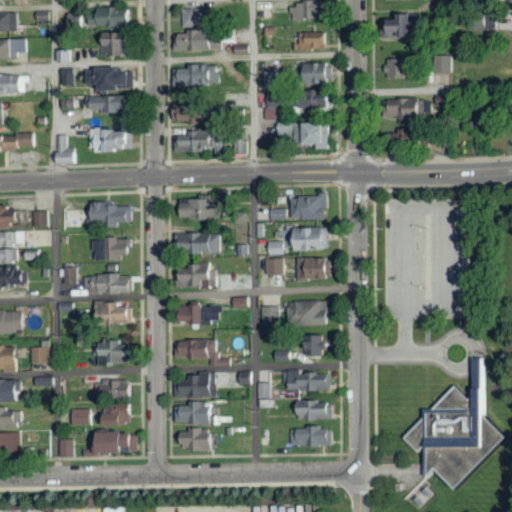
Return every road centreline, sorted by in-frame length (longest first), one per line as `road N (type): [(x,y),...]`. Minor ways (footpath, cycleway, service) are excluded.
road 1 (residential): [(157,475),(156,0)]
road 2 (residential): [(360,472),(357,0)]
road 3 (residential): [(0,477),(378,472)]
road 4 (residential): [(0,183),(358,173)]
road 5 (residential): [(511,171),(358,173)]
